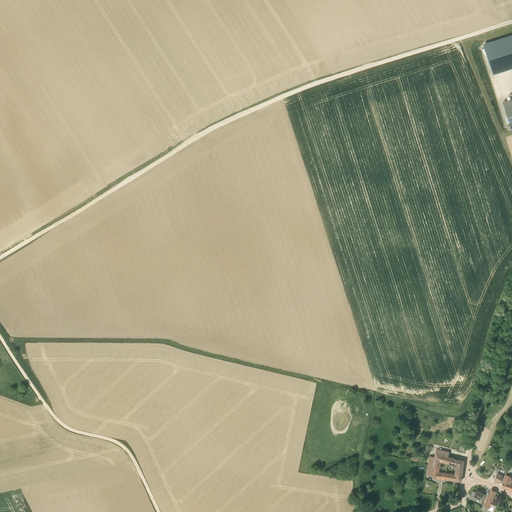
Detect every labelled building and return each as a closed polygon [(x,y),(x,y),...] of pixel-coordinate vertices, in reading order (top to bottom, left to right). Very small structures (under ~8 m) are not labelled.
[(511,69),(511,34),(480,45),(490,76),(511,69)] [(456,466),(455,469),(463,470),(464,461),(447,457),(448,452),(436,450),(435,457),(430,456),(428,466),(439,469),(441,462),(456,466)] [(440,472),(439,472),(439,469),(428,466),(427,471),(431,472),(431,476),(434,476),(436,477),(436,478),(461,481),(462,474),(456,474),(440,472)] [(502,479),(504,480),(505,475),(506,471),(504,471),(503,475),(498,473),(494,480),(500,483),(502,479)] [(502,487),(510,490),(511,485),(511,477),(505,475),(504,480),(502,487)] [(477,498),(481,499),(484,493),(483,493),(484,492),(480,491),(480,492),(476,490),(475,492),(473,491),(469,499),(475,501),(477,498)] [(494,507),(496,503),(492,501),(496,492),(491,490),(484,506),(489,508),(488,510),(492,511),(494,507)]
